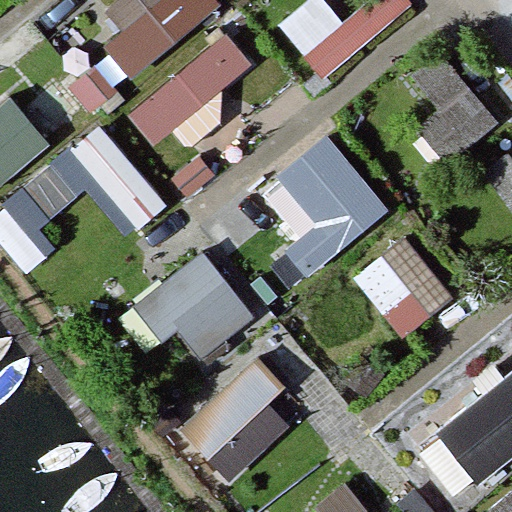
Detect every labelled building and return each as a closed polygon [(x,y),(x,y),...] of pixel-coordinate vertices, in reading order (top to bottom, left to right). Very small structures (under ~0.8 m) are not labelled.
[(113,0),(108,5),(124,24),(104,41),(131,74),(223,0),(222,0),(113,0)] [(323,0),(311,0),(280,27),(321,76),(409,3),(406,0),(371,0),(343,24),(323,0)] [(226,29),(131,109),(155,138),(171,126),(186,144),(219,117),(222,83),(253,59),(226,29)] [(441,45),(413,69),(443,105),(418,126),(449,161),(502,116),(441,45)] [(97,64),(72,85),(91,106),(115,85),(97,64)] [(56,84),(34,103),(53,124),(74,106),(56,84)] [(9,101),(0,108),(0,179),(44,142),(9,101)] [(85,188),(125,237),(165,204),(99,124),(2,204),(5,208),(0,212),(0,241),(26,273),(57,248),(39,227),(85,188)] [(387,212),(326,137),(276,178),(315,225),(285,251),(307,277),(387,212)] [(511,154),(509,150),(484,168),(511,205),(511,154)] [(199,152),(172,174),(187,192),(214,171),(199,152)] [(405,239),(355,278),(401,337),(451,297),(405,239)] [(202,254),(134,308),(159,340),(178,325),(201,353),(250,315),(202,254)] [(354,380),(369,392),(387,369),(371,357),(354,380)] [(256,361),(185,431),(231,478),(283,427),(261,404),(280,385),(256,361)] [(511,372),(438,432),(444,439),(425,454),(456,493),(474,478),(479,484),(511,457),(511,372)] [(366,511),(344,485),(315,508),(317,511),(366,511)] [(511,511),(511,495),(491,511),(511,511)]
